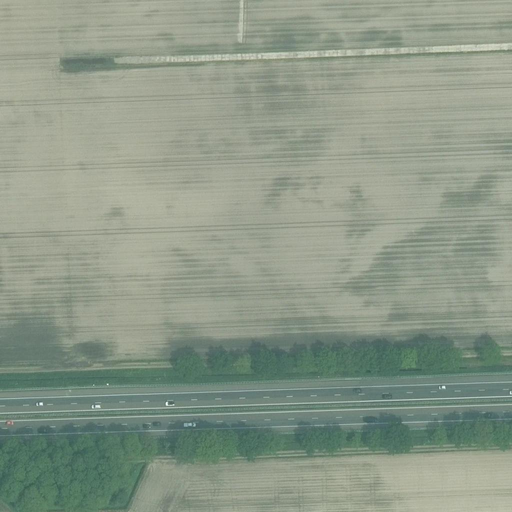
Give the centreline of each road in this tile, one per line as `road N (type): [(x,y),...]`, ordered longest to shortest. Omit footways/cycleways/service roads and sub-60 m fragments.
road 1 (motorway): [(0,429),(511,411)]
road 2 (motorway): [(511,389),(0,406)]
